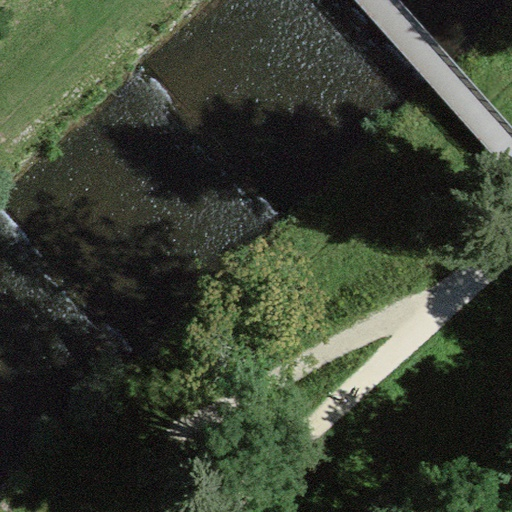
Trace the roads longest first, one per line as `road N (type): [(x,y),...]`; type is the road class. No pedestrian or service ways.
road 1 (track): [(511,247),(224,511)]
road 2 (track): [(377,0),(511,150)]
